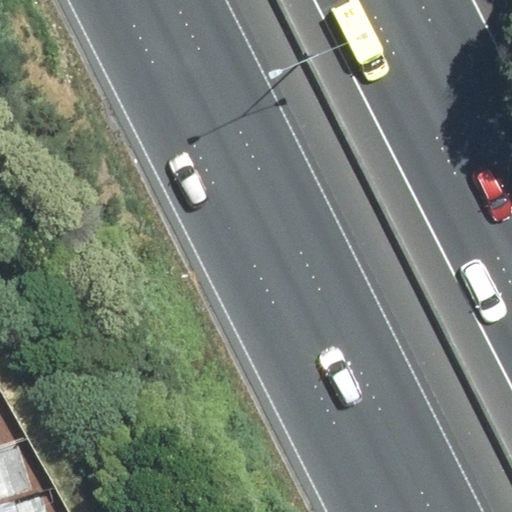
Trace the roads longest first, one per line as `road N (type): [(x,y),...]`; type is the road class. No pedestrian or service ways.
road 1 (motorway): [(402,511),(144,0)]
road 2 (motorway): [(382,0),(511,258)]
